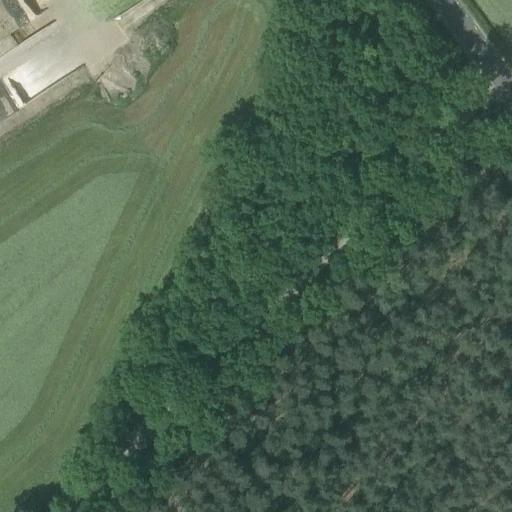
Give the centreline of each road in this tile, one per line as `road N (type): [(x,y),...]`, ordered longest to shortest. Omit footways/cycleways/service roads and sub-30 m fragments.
road 1 (track): [(501,81),(195,397)]
road 2 (track): [(195,397),(77,511)]
road 3 (track): [(280,511),(195,397)]
